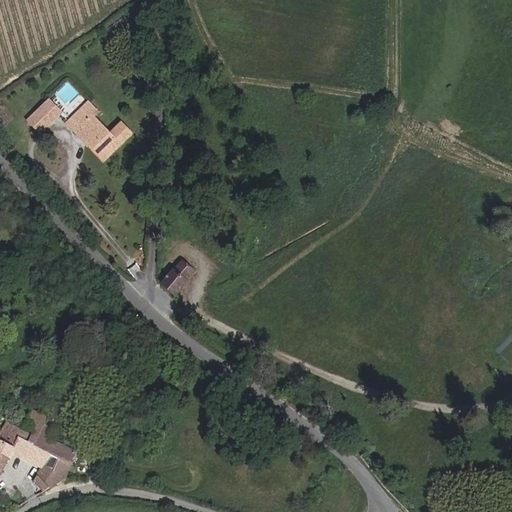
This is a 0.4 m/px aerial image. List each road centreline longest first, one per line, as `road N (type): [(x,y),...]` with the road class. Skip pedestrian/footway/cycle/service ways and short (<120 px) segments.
road 1 (residential): [(162,0),(170,59),(149,308)]
road 2 (residential): [(383,506),(149,308)]
road 3 (residential): [(149,308),(0,166)]
road 4 (residential): [(26,511),(99,490),(168,497),(214,511)]
